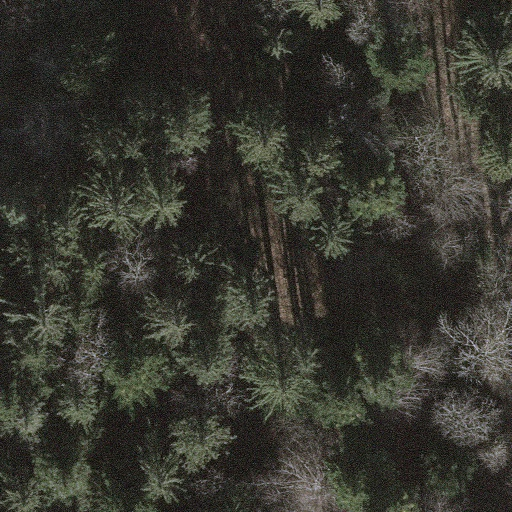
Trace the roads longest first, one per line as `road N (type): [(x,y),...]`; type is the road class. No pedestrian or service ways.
road 1 (track): [(220,0),(214,84),(235,340),(281,511)]
road 2 (track): [(401,0),(511,249)]
